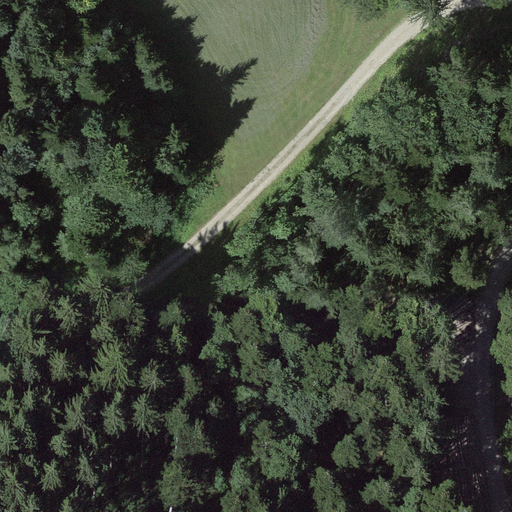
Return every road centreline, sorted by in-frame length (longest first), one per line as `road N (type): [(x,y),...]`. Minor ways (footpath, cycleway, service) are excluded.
road 1 (track): [(0,360),(131,301),(250,204),(412,28),(477,0)]
road 2 (track): [(508,511),(470,426),(494,311),(511,286)]
